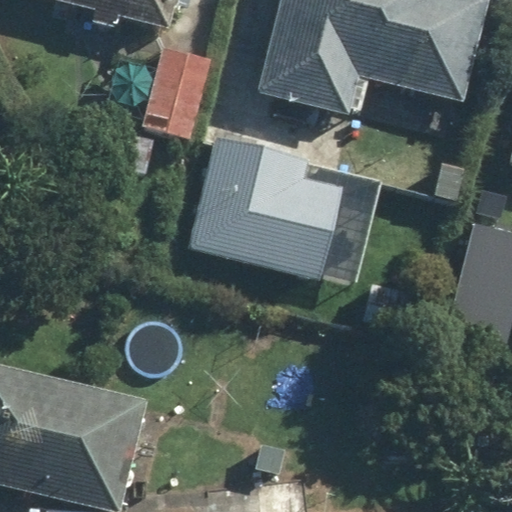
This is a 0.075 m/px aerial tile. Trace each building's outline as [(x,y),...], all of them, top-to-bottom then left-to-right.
[(11,0),(11,3),(156,39),(165,0),(11,0)] [(345,96),(448,118),(473,5),(450,0),(273,0),(251,104),(339,123),(345,96)] [(177,152),(203,68),(159,54),(133,138),(177,152)] [(511,117),(500,180),(511,182),(511,117)] [(177,263),(305,296),(321,233),(344,239),(358,184),(207,145),(177,263)] [(414,300),(365,290),(358,328),(407,337),(414,300)] [(108,511),(135,415),(0,378),(0,503),(32,511),(108,511)]
